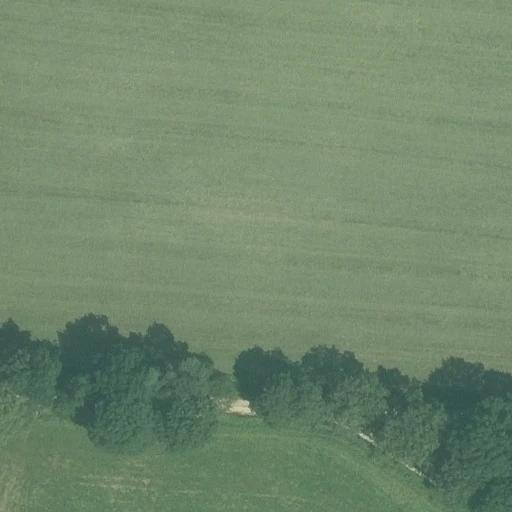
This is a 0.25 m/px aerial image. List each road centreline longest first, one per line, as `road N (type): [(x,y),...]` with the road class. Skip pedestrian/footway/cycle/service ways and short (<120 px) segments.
road 1 (track): [(394,415),(0,394)]
road 2 (track): [(504,511),(438,467),(394,415)]
